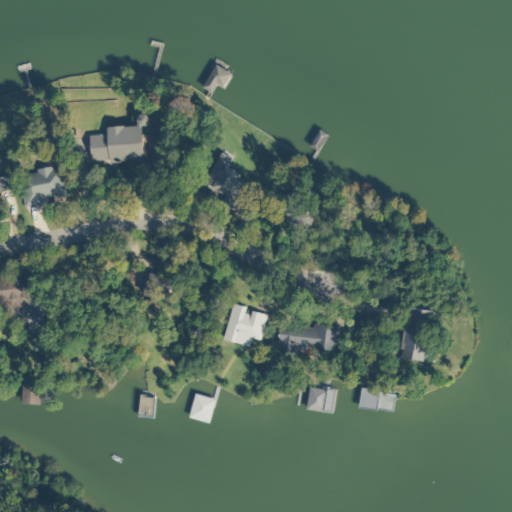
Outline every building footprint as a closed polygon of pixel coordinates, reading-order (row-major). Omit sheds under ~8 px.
[(87,135),(87,162),(144,162),(144,115),(133,115),(133,127),(103,127),(103,135),(87,135)] [(219,204),(232,213),(250,184),(215,162),(201,183),(224,197),(219,204)] [(22,206),(63,201),(59,168),(18,174),(22,206)] [(0,190),(9,190),(8,178),(0,178),(0,190)] [(312,214),(288,197),(276,214),(301,231),(312,214)] [(0,275),(0,309),(28,307),(25,273),(0,275)] [(165,301),(171,280),(146,273),(140,295),(165,301)] [(266,313),(229,306),(221,341),(248,347),(249,340),(259,343),(266,313)] [(428,311),(407,308),(401,350),(421,353),(428,311)] [(337,328),(278,323),(275,346),(334,351),(337,328)] [(391,412),(393,392),(357,389),(356,409),(391,412)]
